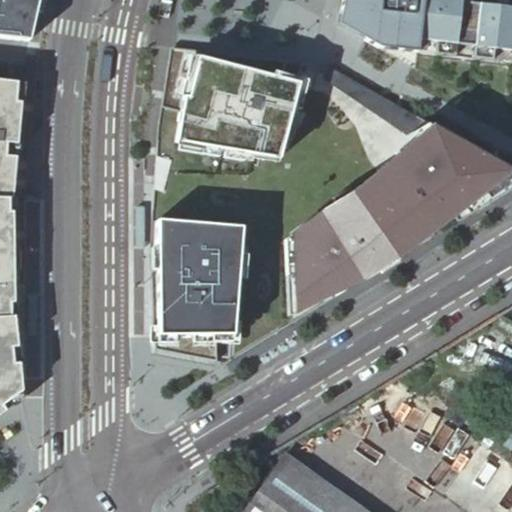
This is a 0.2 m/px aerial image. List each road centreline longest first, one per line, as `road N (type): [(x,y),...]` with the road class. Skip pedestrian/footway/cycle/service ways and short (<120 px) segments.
road 1 (secondary): [(79,0),(64,126),(66,455),(114,511)]
road 2 (secondary): [(114,511),(109,156),(123,0)]
road 3 (tertiary): [(114,511),(211,431),(511,246)]
